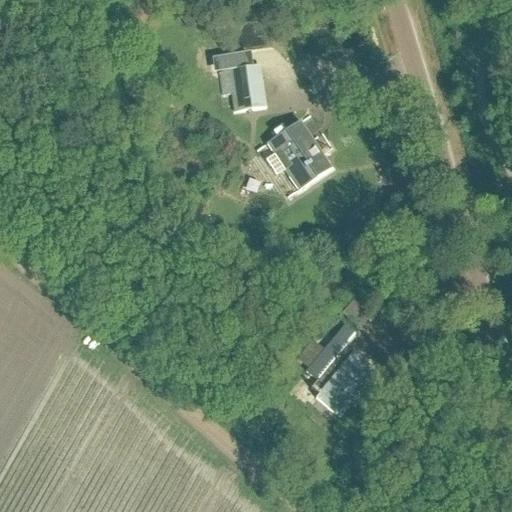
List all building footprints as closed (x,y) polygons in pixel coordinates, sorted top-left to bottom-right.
[(240,24),(256,25),(256,13),(241,13),(240,24)] [(266,111),(261,68),(221,73),(223,96),(231,95),(234,114),(266,111)] [(104,95),(113,77),(99,70),(91,89),(104,95)] [(332,171),(299,125),(286,134),(282,129),(274,135),(277,140),(266,147),(273,157),(264,164),(276,180),(284,175),(299,195),(332,171)] [(306,374),(312,378),(318,383),(313,389),(320,395),(315,401),(333,417),(369,373),(344,351),(355,339),(346,333),(343,330),(306,374)]
